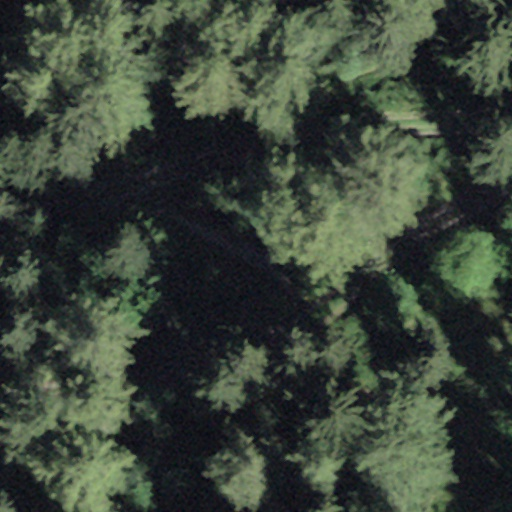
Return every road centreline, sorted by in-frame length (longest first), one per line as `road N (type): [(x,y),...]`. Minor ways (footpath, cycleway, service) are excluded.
road 1 (track): [(511,187),(459,208),(316,314),(267,334),(204,353),(0,384)]
road 2 (track): [(0,188),(64,191),(119,181),(271,135),(511,114)]
